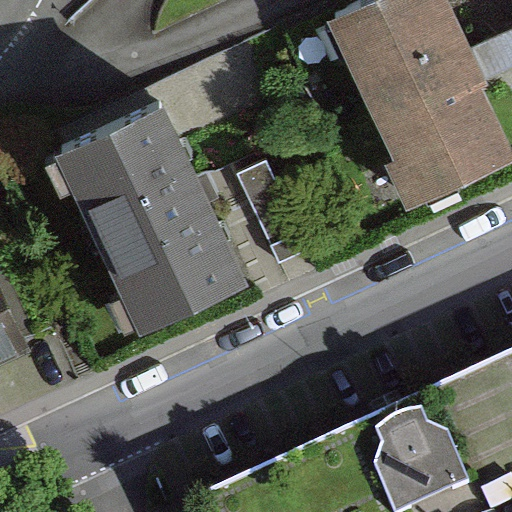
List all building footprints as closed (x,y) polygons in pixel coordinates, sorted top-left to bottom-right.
[(377,166),(395,206),(506,156),(436,0),(350,0),(310,18),(330,62),(338,59),(385,163),(377,166)] [(238,287),(145,101),(39,145),(135,339),(238,287)] [(272,143),(242,157),(279,237),(309,223),(272,143)] [(0,352),(33,337),(0,265),(0,352)] [(511,511),(511,347),(155,511),(511,511)]
